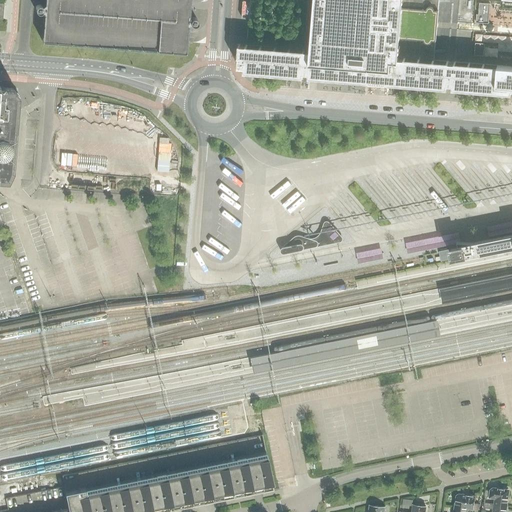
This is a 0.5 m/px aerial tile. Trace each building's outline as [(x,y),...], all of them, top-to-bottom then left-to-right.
[(43,22),(43,24),(41,42),(186,53),(187,43),(187,37),(188,26),(190,24),(191,25),(192,25),(193,26),(194,26),(195,25),(196,25),(196,24),(197,24),(197,23),(197,22),(197,21),(197,20),(197,19),(196,19),(196,18),(195,18),(194,18),(194,17),(193,17),(192,18),(191,18),(189,16),(190,5),(190,0),(44,0),(45,4),(42,6),(41,5),(40,5),(38,5),(37,5),(36,6),(36,7),(35,8),(35,9),(35,10),(36,11),(36,12),(37,12),(38,13),(39,13),(40,13),(41,13),(41,12),(42,12),(44,14),(43,22)] [(511,0),(314,0),(311,50),(247,45),(239,44),(238,57),(239,57),(239,61),(244,61),(244,72),(303,77),(303,73),(309,73),(308,77),(367,82),(368,79),(387,81),(387,83),(446,88),(447,85),(452,85),(452,89),(511,93),(511,89),(511,0)] [(0,179),(7,180),(11,169),(16,115),(16,114),(15,114),(16,104),(17,104),(16,103),(16,97),(17,97),(17,96),(17,95),(12,89),(11,89),(10,88),(9,89),(3,88),(3,87),(3,86),(2,85),(2,84),(1,84),(0,84),(0,83),(0,179)] [(315,237),(309,238),(316,241),(317,241),(317,242),(318,243),(318,244),(318,245),(318,246),(317,246),(317,247),(316,247),(325,245),(342,242),(342,241),(343,239),(343,238),(343,237),(328,221),(325,220),(324,221),(323,222),(322,224),(321,228),(319,233),(318,235),(315,237)] [(488,236),(511,231),(511,221),(487,227),(488,236)] [(405,243),(407,253),(460,242),(458,232),(405,243)] [(511,234),(480,241),(472,242),(465,241),(457,241),(458,243),(458,248),(451,249),(451,250),(452,257),(460,255),(461,258),(480,254),(511,247),(511,234)] [(285,254),(315,248),(316,247),(317,247),(317,246),(318,246),(318,245),(318,244),(318,243),(317,242),(317,241),(316,241),(309,238),(303,236),(301,236),(300,235),(298,235),(296,236),(295,236),(294,237),(293,238),(282,248),(281,248),(281,249),(280,250),(280,251),(281,251),(281,252),(281,253),(282,253),(283,254),(284,254),(285,254)] [(356,252),(358,263),(382,258),(380,248),(356,252)] [(451,250),(448,251),(439,252),(439,253),(441,262),(450,260),(449,257),(452,257),(451,250)] [(166,511),(258,493),(273,490),(272,483),(270,472),(267,459),(266,459),(251,462),(66,500),(68,509),(68,511),(166,511)] [(491,491),(486,490),(485,499),(489,500),(489,498),(494,499),(493,504),(507,506),(509,492),(507,490),(493,488),(491,490),(491,491)] [(457,496),(455,506),(468,508),(468,509),(477,511),(478,504),(474,503),(475,496),(459,494),(457,496)] [(493,504),(484,502),(483,508),(493,509),(492,511),(505,511),(507,506),(493,504)]
